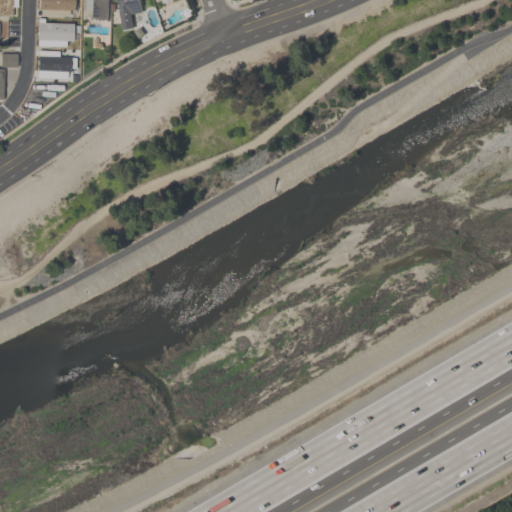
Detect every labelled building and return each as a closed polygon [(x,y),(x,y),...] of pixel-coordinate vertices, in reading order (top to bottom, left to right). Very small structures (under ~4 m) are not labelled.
[(0,0),(16,0),(16,7),(10,7),(10,16),(0,16),(0,0)] [(38,15),(38,9),(36,9),(36,0),(72,0),(72,10),(67,10),(67,16),(38,15)] [(107,0),(107,19),(93,19),(93,18),(89,18),(89,17),(83,17),(83,0),(107,0)] [(138,0),(140,12),(130,13),(132,28),(121,29),(116,0),(138,0)] [(70,24),(70,41),(63,41),(63,47),(35,46),(36,18),(42,18),(42,23),(70,24)] [(73,57),(72,69),(68,69),(68,72),(64,72),(64,79),(34,78),(35,50),(56,51),(56,56),(73,57)] [(0,67),(0,54),(14,54),(14,67),(0,67)]
